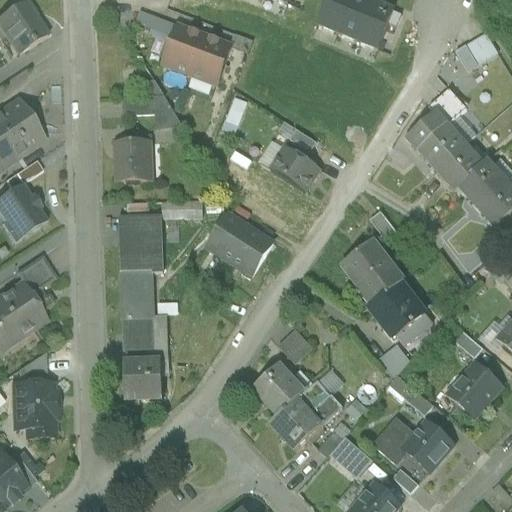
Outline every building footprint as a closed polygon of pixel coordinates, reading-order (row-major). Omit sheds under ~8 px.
[(329,0),(318,29),(338,37),(352,0),(329,0)] [(373,7),(355,0),(352,0),(338,37),(358,45),(373,7)] [(25,5),(0,22),(0,31),(19,59),(47,40),(35,22),(36,21),(25,5)] [(401,19),(373,7),(358,45),(378,53),(389,28),(396,31),(401,19)] [(177,30),(142,16),(138,27),(173,41),(177,30)] [(205,40),(177,29),(177,30),(173,41),(163,68),(190,79),(205,40)] [(498,58),(486,38),(476,44),(488,64),(498,58)] [(232,50),(205,40),(190,79),(217,89),(232,50)] [(476,44),(466,50),(478,70),(488,64),(476,44)] [(478,70),(466,50),(455,56),(468,76),(478,70)] [(447,96),(427,114),(433,121),(433,120),(445,133),(456,123),(464,115),(447,96)] [(223,132),(236,137),(249,105),(236,100),(223,132)] [(165,101),(124,103),(125,119),(174,117),(165,101)] [(14,104),(0,113),(0,169),(2,172),(37,148),(17,117),(21,115),(14,104)] [(445,133),(433,120),(433,121),(406,145),(435,177),(462,152),(473,142),(456,123),(445,133)] [(316,147),(296,134),(290,144),(310,157),(316,147)] [(152,145),(115,147),(117,187),(153,186),(153,184),(146,184),(146,172),(149,171),(148,147),(152,147),(152,145)] [(462,152),(435,177),(454,197),(458,194),(458,193),(480,173),(480,172),(462,152)] [(319,175),(284,153),(270,175),(305,197),(319,175)] [(15,192),(22,186),(41,173),(35,164),(9,183),(15,192)] [(480,173),(458,193),(458,194),(476,213),(502,189),(484,169),(480,172),(480,173)] [(3,226),(16,243),(47,221),(38,209),(40,208),(34,199),(32,201),(22,186),(15,192),(0,202),(0,216),(5,224),(3,226)] [(511,199),(502,189),(476,213),(495,234),(511,218),(511,199)] [(163,207),(164,222),(203,221),(203,205),(163,207)] [(148,207),(127,208),(127,219),(149,218),(148,207)] [(381,215),(369,224),(386,245),(398,235),(381,215)] [(161,219),(119,221),(121,277),(151,276),(152,277),(163,277),(161,219)] [(273,248),(228,219),(207,252),(252,281),(273,248)] [(377,245),(343,269),(359,292),(362,290),(374,308),(375,308),(403,287),(405,285),(377,245)] [(22,288),(29,299),(55,283),(40,261),(17,277),(23,287),(22,288)] [(151,276),(121,277),(122,324),(123,324),(124,355),(149,354),(148,323),(153,323),(152,277),(151,276)] [(403,287),(375,308),(374,308),(371,310),(386,331),(390,328),(399,341),(401,339),(408,349),(434,330),(403,287)] [(22,288),(0,302),(0,338),(5,347),(18,338),(20,341),(46,325),(29,299),(22,288)] [(511,329),(498,346),(511,357),(511,329)] [(299,335),(279,352),(293,370),(314,353),(299,335)] [(484,354),(465,338),(457,347),(476,363),(484,354)] [(399,348),(377,364),(394,386),(398,382),(412,364),(399,348)] [(45,357),(18,375),(19,390),(47,389),(45,357)] [(161,365),(124,367),(125,371),(124,371),(125,405),(162,404),(161,365)] [(476,369),(448,401),(476,426),(489,412),(487,410),(502,392),(476,369)] [(280,373),(254,398),(279,425),(298,408),(305,400),(280,373)] [(413,395),(398,382),(394,386),(389,391),(405,405),(413,395)] [(19,390),(14,390),(15,434),(27,433),(27,442),(53,442),(53,423),(57,423),(56,409),(52,409),(52,389),(47,389),(19,390)] [(305,400),(298,408),(279,425),(272,432),(297,459),(343,416),(318,389),(305,400)] [(432,411),(413,395),(405,405),(424,421),(432,411)] [(415,441),(396,424),(372,451),(396,472),(407,460),(428,479),(453,451),(427,428),(415,441)] [(351,438),(341,430),(335,438),(344,445),(351,438)] [(335,438),(319,456),(328,464),(344,445),(335,438)] [(36,486),(14,458),(5,465),(27,493),(36,486)] [(5,465),(0,459),(0,504),(5,511),(9,507),(11,509),(19,503),(18,500),(27,493),(5,465)] [(419,490),(401,475),(393,484),(411,499),(419,490)] [(397,511),(374,491),(355,511),(397,511)]
